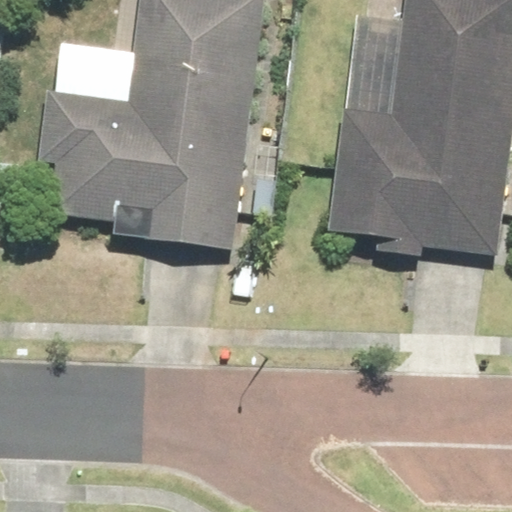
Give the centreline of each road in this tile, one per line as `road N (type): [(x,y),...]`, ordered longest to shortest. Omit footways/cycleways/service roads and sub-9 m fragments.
road 1 (residential): [(234,421),(511,418)]
road 2 (residential): [(0,412),(234,421)]
road 3 (residential): [(364,511),(234,421)]
